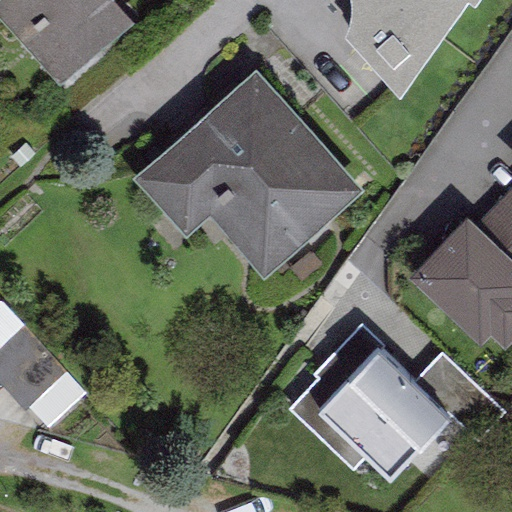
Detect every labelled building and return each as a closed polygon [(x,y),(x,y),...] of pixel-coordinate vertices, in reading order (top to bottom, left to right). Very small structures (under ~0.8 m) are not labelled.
[(0,0),(0,12),(60,78),(135,9),(126,0),(0,0)] [(347,0),(347,3),(343,11),(398,73),(449,0),(347,0)] [(255,59),(131,169),(186,230),(209,210),(262,269),(363,179),(255,59)] [(511,180),(478,216),(511,248),(511,180)] [(511,248),(478,216),(467,205),(408,264),(477,331),(488,320),(502,333),(511,322),(511,248)] [(10,308),(0,316),(0,379),(24,407),(29,403),(46,423),(83,392),(10,308)] [(317,396),(377,335),(360,319),(312,367),(316,371),(289,399),(351,459),(366,444),(317,396)] [(377,335),(317,396),(366,444),(388,465),(448,403),(415,372),(377,335)] [(442,345),(415,372),(448,403),(476,431),(503,404),(442,345)]
